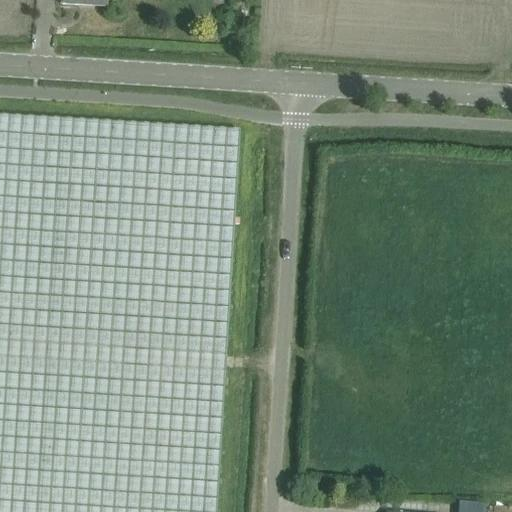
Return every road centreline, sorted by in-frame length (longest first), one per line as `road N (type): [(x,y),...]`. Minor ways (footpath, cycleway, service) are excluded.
road 1 (unclassified): [(270,511),(294,87)]
road 2 (unclassified): [(294,87),(0,68)]
road 3 (unclassified): [(511,99),(294,87)]
